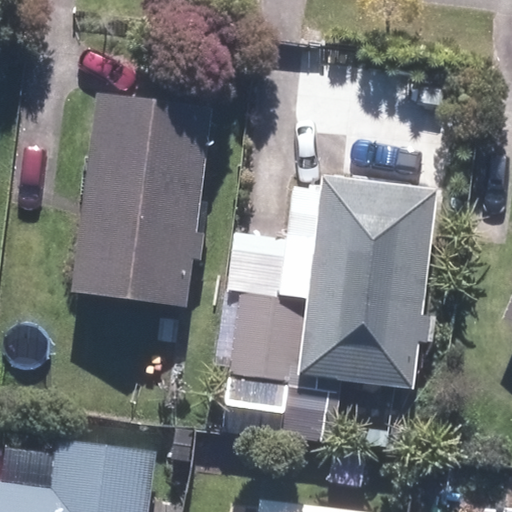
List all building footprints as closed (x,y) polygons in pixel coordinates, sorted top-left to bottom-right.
[(205,109),(91,96),(68,298),(182,311),(187,266),(196,267),(204,202),(195,201),(205,109)] [(419,318),(432,194),(318,182),(305,303),(297,381),(411,393),(416,346),(422,347),(425,318),(419,318)] [(511,277),(492,324),(511,332),(511,277)] [(305,303),(239,296),(230,378),(297,385),(297,381),(305,303)] [(145,511),(152,453),(54,442),(49,493),(0,487),(0,511),(145,511)] [(349,511),(256,500),(254,511),(349,511)]
